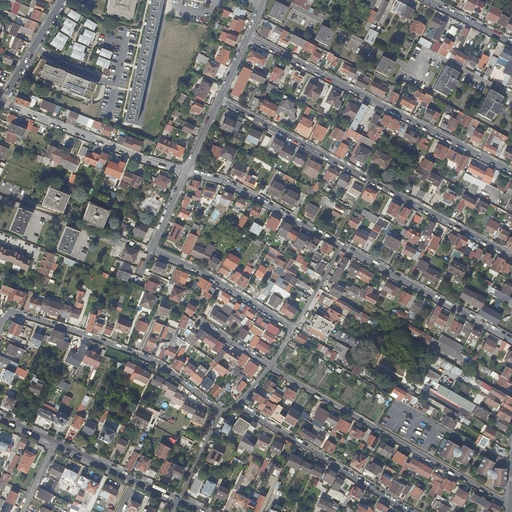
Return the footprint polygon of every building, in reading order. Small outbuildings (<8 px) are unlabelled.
[(109,0),(107,13),(133,18),(136,0),(109,0)] [(146,23),(146,26),(141,45),(141,48),(137,67),(136,70),(127,110),(126,114),(124,123),(135,125),(162,0),(151,0),(151,1),(150,5),(146,23)] [(301,0),(301,2),(298,7),(308,12),(313,1),(311,0),(301,0)] [(371,0),(371,1),(362,20),(371,25),(376,13),(370,10),(374,0),(371,0)] [(383,0),(363,41),(372,45),(378,34),(372,31),(376,22),(378,23),(388,0),(383,0)] [(466,0),(462,8),(472,12),(478,0),(476,0),(466,0)] [(34,10),(42,13),(45,5),(38,3),(39,2),(37,1),(34,10)] [(280,23),(288,8),(275,2),(268,16),(280,23)] [(401,16),(406,7),(397,2),(392,12),(401,16)] [(18,4),(14,3),(14,4),(10,13),(16,16),(18,10),(17,9),(18,8),(16,7),(18,4)] [(243,19),(247,11),(236,6),(232,14),(243,19)] [(401,16),(400,19),(404,21),(405,18),(410,21),(412,16),(411,15),(413,10),(409,8),(408,7),(407,7),(406,7),(401,16)] [(501,13),(490,7),(489,10),(484,18),(496,24),(501,13)] [(38,21),(42,13),(34,10),(30,18),(38,21)] [(79,16),(70,10),(66,16),(76,22),(79,16)] [(508,19),(501,15),(496,24),(504,28),(508,19)] [(62,24),(63,25),(71,30),(75,24),(65,18),(62,24)] [(430,26),(436,29),(440,21),(434,18),(430,26)] [(33,32),(36,24),(29,21),(24,19),(21,27),(32,31),(33,32)] [(97,24),(88,19),(84,25),(93,30),(97,24)] [(229,29),(233,31),(233,30),(239,33),(244,22),(238,20),(237,21),(233,20),(229,29)] [(274,29),(276,26),(264,20),(258,34),(266,38),(271,27),(274,29)] [(414,21),(409,31),(419,36),(424,26),(414,21)] [(440,21),(436,29),(432,39),(437,42),(446,24),(440,21)] [(63,25),(60,31),(69,37),(73,31),(71,30),(63,25)] [(8,35),(15,38),(18,29),(12,26),(8,35)] [(31,36),(32,31),(21,27),(19,26),(19,28),(20,28),(18,31),(31,36)] [(321,26),(314,40),(326,47),(334,32),(321,26)] [(451,26),(448,33),(455,36),(458,29),(451,26)] [(225,27),(219,40),(233,46),(237,38),(233,36),(235,32),(233,31),(229,29),(227,28),(225,27)] [(80,34),(78,40),(88,44),(91,38),(93,39),(96,33),(85,28),(83,34),(80,34)] [(464,28),(460,36),(465,38),(469,31),(464,28)] [(285,38),(288,33),(283,30),(278,41),(287,45),(289,40),(285,38)] [(58,33),(55,38),(64,44),(67,38),(58,33)] [(302,49),(306,42),(292,35),(291,37),(300,42),(298,47),(302,49)] [(421,37),(418,42),(427,47),(430,42),(421,37)] [(19,53),(23,41),(15,38),(10,49),(19,53)] [(55,38),(54,38),(50,45),(60,51),(64,44),(55,38)] [(445,39),(441,47),(446,49),(450,42),(445,39)] [(85,45),(75,41),(72,47),(73,47),(70,55),(81,60),(84,52),(82,52),(85,45)] [(315,52),(315,51),(317,47),(306,42),(302,50),(308,53),(313,55),(315,52)] [(430,42),(427,47),(434,51),(437,45),(430,42)] [(111,52),(101,47),(98,54),(108,58),(111,52)] [(504,48),(500,57),(508,61),(511,55),(511,54),(511,51),(508,50),(508,51),(504,48)] [(220,51),(215,61),(220,64),(221,61),(225,64),(230,53),(230,52),(222,49),(221,51),(220,51)] [(451,54),(449,59),(455,62),(456,61),(463,65),(467,57),(455,51),(455,50),(454,49),(451,54)] [(252,65),(254,66),(259,55),(251,51),(248,59),(253,62),(252,65)] [(313,55),(310,61),(315,63),(317,58),(319,59),(321,55),(315,52),(313,55)] [(332,56),(332,55),(328,53),(325,59),(330,62),(331,63),(330,64),(330,65),(334,67),(338,59),(332,56)] [(13,59),(4,55),(2,60),(4,61),(3,63),(10,66),(13,59)] [(259,55),(254,66),(260,69),(261,66),(262,66),(266,59),(259,55)] [(469,55),(463,66),(465,68),(468,63),(475,67),(478,60),(469,55)] [(483,55),(480,60),(477,66),(484,69),(487,63),(486,63),(488,57),(483,55)] [(109,61),(98,56),(94,63),(103,67),(100,73),(106,76),(107,69),(105,68),(109,61)] [(381,56),(374,71),(388,78),(395,63),(381,56)] [(52,66),(42,60),(33,75),(49,85),(54,87),(55,85),(69,90),(68,91),(90,100),(96,84),(86,80),(86,81),(78,78),(79,77),(68,73),(67,74),(52,68),(52,66)] [(208,62),(203,73),(214,78),(219,67),(208,62)] [(343,65),(340,72),(348,75),(351,69),(343,65)] [(458,73),(445,66),(432,90),(445,97),(446,98),(450,91),(451,91),(452,92),(458,82),(456,81),(459,74),(458,73)] [(252,72),(249,78),(263,84),(266,77),(257,73),(259,69),(254,67),(252,72)] [(244,68),(232,94),(237,97),(242,87),(245,88),(249,78),(252,72),(244,68)] [(274,68),(272,72),(277,74),(278,75),(277,78),(280,80),(284,72),(274,68)] [(487,80),(493,70),(489,68),(483,78),(487,80)] [(295,70),(292,77),(301,82),(303,78),(298,75),(300,73),(295,70)] [(358,86),(361,88),(362,87),(365,89),(369,81),(363,78),(359,76),(356,84),(359,85),(358,86)] [(202,82),(196,95),(205,99),(211,86),(202,82)] [(268,83),(264,92),(280,99),(283,93),(276,90),(277,87),(268,83)] [(308,84),(303,95),(316,102),(322,90),(317,87),(316,88),(308,84)] [(379,84),(379,85),(376,84),(373,91),(383,96),(386,89),(387,86),(383,84),(382,86),(379,84)] [(502,97),(490,90),(477,114),(489,121),(491,121),(494,115),(495,115),(497,116),(502,106),(501,105),(500,104),(504,98),(502,97)] [(331,91),(325,102),(337,108),(340,102),(337,101),(340,96),(331,91)] [(398,95),(393,92),(391,95),(389,101),(394,104),(398,95)] [(428,104),(429,102),(432,97),(422,92),(420,94),(421,94),(418,99),(421,101),(420,103),(423,104),(424,102),(428,104)] [(412,110),(420,95),(418,94),(417,96),(416,95),(413,101),(404,96),(400,104),(412,110)] [(251,105),(256,108),(260,100),(255,97),(251,105)] [(17,98),(15,103),(22,106),(23,105),(24,105),(28,107),(30,103),(17,98)] [(294,104),(282,98),(281,100),(278,106),(286,110),(284,114),(288,116),(289,115),(293,114),(296,110),(292,108),(294,104)] [(59,107),(41,100),(38,107),(51,112),(52,111),(58,114),(60,107),(59,107)] [(194,111),(199,114),(203,106),(192,101),(191,105),(192,106),(190,111),(193,113),(194,111)] [(269,113),(274,115),(278,106),(265,101),(261,110),(265,112),(266,111),(270,112),(269,113)] [(353,120),(359,109),(349,104),(343,115),(353,120)] [(367,108),(361,105),(359,109),(353,120),(348,129),(354,132),(356,128),(356,127),(364,112),(365,112),(367,108)] [(308,115),(312,108),(307,106),(304,113),(308,115)] [(436,121),(440,115),(427,108),(423,116),(431,120),(432,119),(436,121)] [(173,110),(171,115),(177,118),(180,113),(173,110)] [(78,115),(71,111),(66,123),(74,126),(78,115)] [(11,124),(17,127),(18,123),(15,122),(17,117),(10,114),(7,122),(11,124)] [(79,115),(76,122),(86,126),(89,119),(79,115)] [(361,136),(368,140),(376,126),(380,119),(380,117),(375,115),(371,123),(373,124),(367,136),(359,132),(358,134),(361,136)] [(467,128),(472,118),(465,115),(460,124),(467,128)] [(387,128),(392,119),(385,116),(383,120),(381,124),(387,128)] [(302,117),(295,129),(306,135),(312,123),(302,117)] [(220,128),(231,133),(232,131),(233,129),(235,125),(231,124),(232,121),(224,118),(220,128)] [(443,119),(440,125),(450,130),(455,121),(450,118),(448,121),(443,119)] [(399,123),(392,119),(387,128),(398,133),(400,127),(397,126),(399,123)] [(32,126),(34,121),(30,120),(27,127),(25,126),(24,129),(26,130),(30,132),(32,126)] [(114,136),(117,130),(112,128),(108,127),(101,124),(94,121),(92,127),(99,130),(101,126),(104,127),(101,134),(109,137),(110,134),(111,131),(113,131),(111,135),(114,136)] [(182,131),(190,135),(194,126),(186,122),(182,131)] [(467,135),(471,137),(478,124),(475,122),(472,127),(467,135)] [(22,138),(26,130),(24,129),(17,127),(11,124),(7,132),(9,133),(17,136),(22,138)] [(172,127),(166,124),(164,129),(170,132),(172,127)] [(32,126),(30,132),(37,134),(39,129),(32,126)] [(318,126),(312,137),(321,142),(327,130),(318,126)] [(368,140),(373,143),(374,142),(375,139),(376,137),(377,138),(382,129),(379,127),(376,126),(368,140)] [(250,129),(245,141),(256,146),(261,134),(250,129)] [(330,138),(340,144),(342,141),(345,135),(343,133),(335,129),(334,130),(330,138)] [(354,141),(357,143),(358,141),(361,136),(358,134),(354,132),(348,129),(348,131),(346,134),(345,135),(342,141),(340,144),(335,154),(341,158),(349,144),(345,142),(348,136),(354,139),(354,141)] [(415,142),(418,136),(406,130),(403,136),(415,142)] [(231,133),(229,137),(241,142),(243,136),(232,131),(231,133)] [(483,135),(475,131),(470,140),(479,144),(483,135)] [(9,133),(7,132),(5,136),(7,136),(5,142),(13,145),(17,136),(9,133)] [(499,139),(506,143),(508,138),(501,135),(500,137),(499,139)] [(125,139),(123,145),(138,151),(142,143),(126,136),(125,139)] [(271,139),(265,136),(260,145),(266,148),(271,139)] [(117,143),(123,145),(125,139),(120,138),(121,137),(119,137),(117,143)] [(172,143),(160,137),(159,139),(157,146),(152,156),(155,157),(158,150),(161,152),(167,154),(168,153),(172,143)] [(283,146),(284,144),(275,139),(270,147),(274,150),(272,152),(278,155),(283,146)] [(426,152),(426,150),(428,148),(422,145),(423,142),(421,141),(418,148),(426,152)] [(173,142),(172,143),(168,153),(180,158),(184,149),(176,145),(177,144),(173,142)] [(208,155),(218,159),(219,156),(222,150),(219,148),(221,145),(214,142),(208,155)] [(409,151),(416,155),(419,149),(417,148),(413,146),(409,143),(407,147),(410,149),(409,151)] [(487,145),(485,144),(482,149),(494,155),(496,150),(489,146),(489,145),(488,144),(487,145)] [(46,154),(45,157),(52,160),(57,148),(49,145),(48,148),(46,154)] [(219,156),(232,162),(237,151),(224,145),(222,150),(219,156)] [(439,145),(434,153),(444,158),(448,150),(439,145)] [(294,152),(283,146),(278,155),(289,161),(294,152)] [(364,165),(371,153),(360,147),(354,159),(364,165)] [(511,158),(511,150),(507,148),(503,155),(511,160),(511,158)] [(55,161),(60,163),(61,162),(64,152),(60,150),(55,161)] [(458,164),(463,156),(454,151),(450,160),(458,164)] [(377,152),(371,161),(382,167),(386,169),(391,159),(377,152)] [(83,161),(96,166),(100,156),(93,153),(92,155),(86,153),(85,157),(83,161)] [(105,164),(108,156),(101,153),(100,156),(96,166),(100,168),(102,163),(105,164)] [(302,166),(306,158),(297,153),(293,161),(302,166)] [(35,162),(42,164),(43,161),(45,158),(38,155),(35,162)] [(60,163),(59,166),(75,173),(79,164),(77,163),(78,162),(78,161),(73,159),(68,157),(69,156),(68,155),(67,157),(64,155),(61,162),(60,163)] [(457,168),(455,171),(457,172),(460,168),(463,169),(469,159),(463,156),(458,167),(458,168),(457,168)] [(310,160),(304,172),(315,178),(321,166),(310,160)] [(118,165),(109,162),(105,173),(119,179),(124,164),(120,162),(118,165)] [(234,164),(230,173),(242,179),(246,169),(234,164)] [(470,165),(467,170),(473,173),(473,174),(478,177),(478,175),(482,177),(485,173),(470,165)] [(329,168),(323,179),(329,182),(331,178),(336,181),(339,174),(329,168)] [(421,180),(424,182),(430,172),(429,172),(425,170),(425,171),(418,168),(414,176),(416,177),(417,176),(421,178),(421,180)] [(486,184),(488,185),(493,175),(491,174),(493,171),(487,168),(481,181),(486,184)] [(141,181),(142,178),(134,175),(125,171),(122,180),(131,183),(130,186),(137,189),(141,181)] [(55,174),(53,180),(61,184),(63,178),(55,174)] [(159,175),(155,184),(165,189),(169,180),(159,175)] [(341,175),(337,184),(345,188),(350,179),(341,175)] [(252,188),(254,183),(249,181),(251,178),(251,177),(247,176),(243,184),(252,188)] [(430,176),(427,180),(433,183),(431,186),(434,187),(438,180),(430,176)] [(188,188),(197,190),(199,183),(193,181),(192,185),(189,184),(188,188)] [(267,192),(278,198),(284,187),(276,183),(273,181),(267,192)] [(363,188),(354,184),(349,193),(358,197),(363,188)] [(508,196),(503,193),(488,185),(486,184),(482,190),(498,198),(500,194),(507,198),(508,196)] [(472,185),(469,192),(475,195),(478,188),(472,185)] [(65,204),(69,194),(51,187),(47,197),(43,206),(62,213),(65,204)] [(212,199),(213,195),(214,190),(205,187),(204,193),(203,198),(205,199),(206,198),(212,199)] [(361,198),(371,203),(377,193),(366,188),(361,198)] [(423,198),(426,192),(420,189),(417,195),(423,198)] [(287,190),(281,200),(293,207),(299,196),(287,190)] [(114,202),(116,192),(109,191),(108,200),(114,202)] [(448,191),(443,202),(450,206),(454,199),(455,200),(457,195),(448,191)] [(222,196),(217,194),(214,201),(227,207),(232,196),(223,192),(222,196)] [(328,199),(331,200),(332,199),(334,201),(337,196),(332,193),(328,199)] [(195,197),(189,194),(188,198),(191,199),(198,203),(199,199),(195,197)] [(319,205),(323,207),(325,204),(328,199),(320,194),(315,203),(319,205)] [(435,194),(431,202),(436,204),(440,197),(435,194)] [(472,210),(476,203),(470,200),(471,197),(466,194),(462,202),(466,204),(465,206),(472,210)] [(186,197),(182,207),(190,211),(191,208),(187,207),(191,199),(188,198),(186,197)] [(150,198),(145,209),(154,214),(158,206),(155,205),(157,201),(150,198)] [(235,205),(242,208),(245,204),(244,203),(245,201),(239,198),(238,201),(237,200),(235,205)] [(328,199),(325,204),(332,208),(335,203),(328,199)] [(105,220),(109,210),(91,203),(86,213),(83,222),(101,229),(105,220)] [(391,203),(386,213),(395,218),(400,208),(391,203)] [(309,204),(304,212),(314,217),(318,209),(309,204)] [(484,207),(479,204),(478,204),(475,209),(479,211),(484,214),(488,206),(485,205),(484,207)] [(260,210),(254,206),(249,214),(256,218),(260,210)] [(335,206),(331,214),(339,218),(341,213),(342,214),(344,210),(335,206)] [(9,231),(23,236),(32,214),(18,208),(9,231)] [(399,221),(403,223),(409,212),(403,208),(399,216),(401,217),(399,221)] [(504,216),(506,213),(496,208),(494,211),(504,216)] [(182,209),(178,216),(182,218),(181,220),(183,221),(184,219),(186,220),(190,213),(182,209)] [(363,211),(362,213),(360,216),(364,218),(366,219),(371,222),(375,224),(378,219),(363,211)] [(238,226),(242,228),(247,218),(244,216),(238,226)] [(364,218),(360,216),(359,219),(360,219),(359,221),(352,217),(348,225),(355,229),(355,228),(357,230),(364,218)] [(271,217),(265,227),(274,231),(279,222),(271,217)] [(382,228),(375,224),(371,222),(370,225),(365,222),(366,219),(364,218),(357,230),(369,236),(369,235),(376,239),(382,228)] [(388,223),(379,218),(378,219),(375,224),(382,228),(386,230),(387,228),(386,228),(388,223)] [(115,239),(119,241),(127,222),(123,220),(121,226),(115,239)] [(495,230),(496,231),(499,226),(489,220),(484,230),(492,235),(495,230)] [(190,223),(189,226),(200,232),(202,229),(190,223)] [(258,235),(258,236),(262,228),(253,223),(249,231),(257,235),(257,236),(258,235)] [(284,223),(280,230),(278,234),(286,238),(287,237),(291,229),(292,227),(284,223)] [(434,225),(428,223),(423,233),(428,236),(432,229),(433,230),(435,226),(434,226),(434,225)] [(135,227),(132,233),(144,238),(148,229),(140,225),(139,228),(135,227)] [(80,232),(66,227),(57,250),(71,255),(80,232)] [(172,229),(168,239),(176,243),(180,233),(172,229)] [(296,231),(291,229),(287,237),(294,241),(298,234),(295,232),(296,231)] [(408,229),(403,239),(404,240),(405,241),(408,236),(413,238),(411,241),(414,243),(416,240),(417,241),(420,235),(408,229)] [(499,238),(506,242),(508,238),(510,234),(505,232),(504,231),(501,230),(500,233),(501,233),(500,235),(499,238)] [(356,231),(352,240),(363,246),(368,238),(356,231)] [(422,250),(425,251),(433,236),(433,235),(430,233),(424,245),(425,245),(424,248),(417,244),(416,246),(422,250)] [(308,239),(298,234),(294,241),(292,245),(301,251),(308,239)] [(452,244),(456,246),(461,236),(457,234),(456,237),(450,235),(449,237),(447,241),(450,243),(448,245),(451,246),(452,244)] [(199,236),(196,235),(195,237),(191,235),(183,253),(190,256),(190,255),(194,246),(199,236)] [(387,236),(386,237),(389,239),(385,246),(395,251),(400,242),(387,236)] [(429,248),(435,252),(439,245),(437,244),(439,239),(433,236),(425,251),(427,253),(429,248)] [(454,249),(454,250),(463,255),(465,251),(460,248),(465,238),(461,236),(456,246),(454,249)] [(253,238),(250,244),(257,248),(261,242),(256,240),(253,238)] [(314,238),(312,241),(311,240),(308,246),(315,250),(319,241),(314,238)] [(511,240),(508,238),(506,242),(503,246),(511,250),(511,240)] [(330,250),(332,247),(321,240),(310,261),(315,264),(320,261),(321,259),(323,256),(323,257),(325,254),(327,255),(329,252),(330,253),(331,251),(330,250)] [(404,255),(407,256),(412,246),(413,245),(408,242),(401,255),(403,256),(404,255)] [(11,246),(4,243),(1,252),(0,253),(7,256),(8,255),(11,246)] [(284,255),(286,256),(292,245),(290,244),(284,255)] [(11,245),(11,246),(8,255),(15,258),(18,249),(19,248),(11,245)] [(190,255),(207,263),(212,253),(194,246),(190,255)] [(412,246),(407,256),(416,261),(417,259),(420,254),(414,250),(415,247),(412,246)] [(125,247),(121,258),(132,263),(134,257),(136,252),(125,247)] [(25,252),(18,249),(15,258),(14,259),(21,262),(25,253),(25,252)] [(482,252),(477,249),(475,252),(473,257),(482,262),(484,256),(482,255),(481,256),(480,255),(482,252)] [(41,258),(42,258),(50,262),(53,255),(44,251),(41,258)] [(25,253),(21,262),(21,263),(28,265),(32,256),(25,253)] [(262,295),(266,297),(274,284),(278,277),(283,270),(283,269),(282,268),(288,258),(279,253),(272,263),(278,266),(264,289),(265,290),(262,295)] [(486,254),(484,256),(482,262),(481,262),(488,266),(492,260),(488,258),(490,256),(486,254)] [(297,262),(298,263),(306,267),(308,265),(300,260),(301,257),(299,255),(295,261),(297,262)] [(74,266),(75,265),(76,262),(65,257),(64,259),(63,262),(74,266)] [(207,265),(215,270),(220,262),(211,257),(207,265)] [(226,257),(222,264),(223,264),(219,272),(226,276),(230,268),(224,265),(228,258),(226,257)] [(39,265),(40,265),(49,269),(51,262),(50,262),(42,258),(39,265)] [(296,264),(297,262),(295,261),(291,259),(290,258),(283,269),(283,270),(285,272),(293,277),(296,273),(291,271),(291,272),(288,270),(292,262),(296,264)] [(335,283),(336,284),(345,269),(349,262),(349,261),(345,258),(343,261),(341,261),(340,264),(341,264),(335,276),(334,275),(331,281),(335,283)] [(503,264),(504,261),(497,258),(495,263),(494,265),(501,268),(503,264)] [(416,261),(409,273),(413,275),(416,269),(424,273),(427,268),(428,265),(417,259),(416,261)] [(156,261),(152,271),(161,275),(165,265),(156,261)] [(464,273),(467,269),(453,261),(447,273),(455,277),(454,280),(459,283),(464,273)] [(124,262),(121,270),(128,273),(131,265),(124,262)] [(360,268),(349,262),(345,269),(352,273),(350,276),(355,278),(356,277),(360,268)] [(494,265),(495,263),(493,262),(490,268),(499,272),(501,268),(494,265)] [(312,275),(314,272),(306,267),(298,263),(297,266),(301,268),(301,269),(312,275)] [(325,266),(320,263),(317,265),(314,270),(321,274),(325,266)] [(501,268),(499,272),(500,272),(501,271),(507,274),(511,267),(507,265),(506,265),(503,264),(501,268)] [(49,269),(40,265),(37,272),(47,276),(49,269)] [(369,284),(373,275),(360,268),(356,277),(369,284)] [(422,276),(435,284),(440,275),(427,268),(424,273),(422,276)] [(121,270),(119,269),(116,277),(127,282),(130,273),(128,273),(121,270)] [(170,282),(178,285),(180,279),(185,281),(187,278),(183,276),(184,274),(175,270),(173,275),(170,282)] [(229,280),(235,283),(240,276),(241,275),(236,272),(234,276),(232,275),(229,280)] [(292,285),(293,286),(297,280),(288,274),(284,280),(292,285)] [(240,276),(235,283),(244,289),(248,281),(246,280),(243,278),(240,276)] [(200,278),(197,286),(201,289),(207,292),(211,284),(207,282),(200,278)] [(148,280),(145,288),(155,292),(158,284),(148,280)] [(292,285),(284,280),(283,280),(281,282),(282,283),(280,286),(285,289),(288,291),(292,285)] [(309,291),(310,288),(302,282),(300,285),(309,291)] [(338,300),(342,302),(343,300),(339,298),(344,289),(336,284),(335,283),(331,291),(330,293),(329,295),(338,300)] [(395,287),(386,283),(382,290),(391,295),(395,287)] [(501,293),(509,298),(511,291),(511,285),(506,283),(501,293)] [(3,285),(0,292),(10,296),(10,297),(8,297),(7,300),(12,301),(13,299),(14,297),(16,290),(3,285)] [(351,285),(348,291),(361,298),(364,292),(351,285)] [(361,298),(365,300),(369,294),(368,293),(371,287),(368,285),(364,292),(361,298)] [(184,290),(174,286),(169,298),(179,302),(184,290)] [(459,298),(470,304),(475,295),(464,289),(459,298)] [(510,300),(511,299),(509,298),(501,293),(494,290),(492,289),(489,294),(493,296),(493,295),(509,304),(510,300)] [(14,297),(13,299),(18,302),(18,303),(22,305),(26,294),(16,290),(14,297)] [(212,296),(205,292),(202,296),(209,300),(212,296)] [(236,311),(240,306),(236,303),(235,306),(227,302),(230,297),(222,292),(218,300),(234,310),(236,311)] [(336,302),(338,300),(329,295),(324,292),(322,294),(336,302)] [(402,292),(397,301),(405,306),(411,296),(402,292)] [(145,293),(139,305),(150,310),(155,298),(145,293)] [(481,309),(483,306),(486,300),(476,294),(475,295),(470,304),(481,309)] [(273,295),(268,304),(275,308),(278,303),(279,304),(282,300),(273,295)] [(28,307),(40,310),(40,309),(43,301),(31,298),(28,307)] [(322,303),(329,307),(332,301),(325,298),(322,303)] [(47,311),(51,301),(44,299),(43,301),(40,309),(47,311)] [(418,299),(414,307),(409,316),(414,318),(422,302),(418,299)] [(346,317),(349,311),(351,307),(342,302),(338,300),(336,302),(336,304),(340,306),(345,309),(344,310),(342,314),(346,317)] [(57,316),(58,316),(59,314),(62,305),(51,301),(47,311),(58,315),(57,316)] [(161,302),(158,311),(167,315),(171,306),(161,302)] [(114,309),(121,312),(122,309),(123,306),(117,303),(114,309)] [(251,318),(255,312),(241,303),(240,306),(236,311),(241,314),(245,317),(246,315),(251,318)] [(284,303),(279,311),(291,318),(295,310),(284,303)] [(72,309),(73,308),(62,304),(62,305),(59,314),(70,318),(70,317),(72,309)] [(188,304),(187,307),(183,315),(189,319),(196,309),(188,304)] [(395,316),(405,322),(406,319),(409,316),(414,307),(412,306),(407,314),(407,315),(398,310),(395,316)] [(427,328),(430,330),(434,322),(439,313),(441,309),(437,306),(427,325),(427,328)] [(478,315),(497,325),(502,316),(483,306),(481,309),(478,315)] [(367,322),(369,317),(351,307),(349,311),(356,315),(355,317),(358,319),(358,317),(367,322)] [(72,309),(70,317),(78,319),(80,311),(72,309)] [(234,310),(230,315),(233,317),(232,319),(240,324),(242,321),(242,320),(242,319),(239,317),(241,314),(236,311),(234,310)] [(335,326),(341,315),(331,310),(328,315),(326,314),(323,319),(329,322),(335,326)] [(224,325),(227,320),(221,316),(220,317),(212,312),(209,317),(224,325)] [(325,330),(329,322),(323,319),(311,312),(307,320),(305,324),(311,327),(323,334),(325,330)] [(439,313),(434,322),(437,324),(436,325),(438,326),(439,325),(443,327),(448,318),(439,313)] [(91,331),(96,316),(91,314),(86,331),(91,333),(91,331)] [(189,319),(183,315),(179,325),(178,326),(184,329),(189,319)] [(96,316),(91,331),(97,333),(97,332),(100,333),(105,320),(99,317),(96,316)] [(142,317),(140,316),(135,328),(145,332),(147,327),(141,325),(142,322),(140,322),(142,317)] [(261,318),(258,317),(255,323),(275,336),(278,331),(276,329),(267,323),(265,326),(259,322),(261,318)] [(118,318),(115,328),(123,332),(123,333),(127,334),(132,324),(118,318)] [(178,326),(179,325),(169,321),(166,327),(176,331),(178,326)] [(454,321),(450,329),(454,331),(454,332),(458,334),(463,326),(454,321)] [(15,342),(22,326),(12,322),(5,338),(15,342)] [(264,329),(255,323),(254,323),(252,322),(251,324),(247,322),(238,336),(242,339),(247,331),(246,331),(247,328),(250,330),(253,325),(254,326),(251,330),(260,336),(261,336),(264,329)] [(429,344),(462,363),(465,357),(460,353),(438,341),(427,335),(416,329),(410,326),(407,324),(405,329),(415,334),(413,337),(428,345),(429,344)] [(176,331),(166,327),(163,325),(161,330),(159,337),(163,338),(166,331),(174,334),(176,331)] [(110,335),(113,329),(106,326),(104,333),(110,335)] [(325,341),(327,337),(323,334),(311,327),(308,332),(325,341)] [(474,328),(466,342),(467,343),(470,338),(476,341),(480,333),(478,332),(478,330),(474,328)] [(61,340),(62,337),(64,334),(53,330),(51,334),(50,337),(54,338),(58,339),(61,340)] [(185,342),(190,345),(197,334),(192,331),(185,342)] [(43,336),(34,332),(30,341),(39,345),(43,338),(43,336)] [(215,340),(202,332),(198,339),(210,347),(215,340)] [(274,337),(266,332),(262,337),(261,336),(260,336),(259,338),(270,344),(274,337)] [(299,333),(295,340),(303,345),(307,338),(299,333)] [(349,345),(354,337),(348,333),(347,336),(349,337),(346,343),(349,345)] [(438,341),(460,353),(463,347),(441,335),(438,341)] [(151,348),(154,349),(157,341),(149,338),(146,346),(148,347),(148,349),(150,350),(151,348)] [(251,350),(255,352),(257,348),(265,354),(267,351),(266,350),(268,346),(270,344),(259,338),(258,340),(260,341),(256,347),(254,346),(253,347),(251,350)] [(55,346),(66,351),(70,343),(63,341),(61,340),(58,339),(55,346)] [(482,348),(495,356),(497,353),(499,349),(495,347),(497,344),(487,339),(482,348)] [(218,355),(213,361),(214,361),(217,364),(224,355),(220,352),(224,346),(218,341),(212,350),(219,354),(218,355)] [(343,357),(347,348),(337,342),(332,351),(343,357)] [(506,343),(503,342),(499,349),(497,353),(500,355),(506,343)] [(18,347),(10,343),(6,352),(14,356),(15,355),(16,353),(16,352),(18,347)] [(164,346),(158,359),(161,360),(169,345),(167,344),(166,347),(164,346)] [(168,347),(165,354),(174,358),(177,351),(168,347)] [(171,365),(179,371),(181,368),(184,364),(179,360),(185,350),(181,347),(171,365)] [(460,353),(465,357),(475,362),(478,356),(463,347),(460,353)] [(82,361),(97,368),(102,358),(99,357),(99,356),(95,354),(95,353),(92,351),(91,352),(87,350),(83,358),(82,361)] [(76,365),(79,367),(82,361),(83,358),(79,357),(80,356),(70,351),(65,362),(75,366),(76,365)] [(240,358),(230,352),(227,357),(226,358),(231,361),(228,365),(233,368),(237,362),(240,358)] [(249,358),(243,354),(240,358),(237,362),(243,367),(249,358)] [(0,355),(0,367),(3,369),(0,374),(0,378),(1,381),(10,384),(14,373),(12,372),(6,370),(10,360),(0,355)] [(430,360),(451,372),(454,367),(433,355),(430,360)] [(181,368),(191,376),(196,369),(189,363),(187,363),(188,362),(187,361),(184,364),(181,368)] [(128,362),(126,364),(123,370),(132,374),(136,366),(128,362)] [(250,362),(243,371),(251,377),(258,368),(250,362)] [(227,371),(217,364),(214,368),(219,372),(218,374),(223,377),(227,371)] [(354,368),(355,369),(353,374),(358,376),(362,368),(355,364),(354,368)] [(132,374),(130,379),(133,381),(135,378),(137,373),(140,368),(136,366),(132,374)] [(23,372),(24,370),(17,367),(15,372),(21,375),(23,372)] [(144,369),(140,367),(140,368),(137,373),(135,378),(146,384),(151,375),(143,371),(144,369)] [(505,367),(500,376),(501,376),(507,380),(511,371),(505,367)] [(425,369),(421,375),(437,384),(440,378),(440,377),(425,368),(425,369)] [(196,369),(191,376),(199,383),(205,376),(196,369)] [(238,373),(232,369),(230,372),(237,377),(240,379),(243,374),(240,372),(240,373),(239,372),(238,373)] [(509,386),(511,382),(509,381),(501,377),(501,376),(500,376),(497,374),(493,372),(492,374),(497,377),(498,376),(500,378),(497,384),(505,389),(507,385),(509,386)] [(32,381),(31,384),(28,390),(33,392),(39,394),(44,382),(35,378),(36,376),(32,374),(29,379),(32,381)] [(150,383),(161,389),(162,388),(165,382),(165,381),(154,375),(150,383)] [(208,375),(206,378),(201,385),(208,390),(213,383),(210,380),(212,378),(208,375)] [(55,385),(67,391),(70,384),(59,379),(55,385)] [(240,391),(246,383),(242,380),(236,388),(240,391)] [(274,392),(276,388),(273,387),(275,384),(267,380),(263,388),(270,392),(271,390),(274,392)] [(169,396),(173,397),(175,392),(177,388),(174,387),(169,384),(165,382),(162,388),(166,391),(165,393),(169,396)] [(216,385),(210,393),(216,398),(223,390),(222,389),(224,387),(220,384),(219,387),(216,385)] [(350,397),(353,389),(347,387),(344,395),(350,397)] [(413,397),(406,393),(395,387),(392,392),(403,399),(403,397),(411,402),(415,404),(417,399),(413,397)] [(505,430),(508,424),(507,424),(502,421),(498,419),(493,415),(482,409),(480,408),(450,391),(445,388),(442,394),(445,395),(444,397),(486,420),(487,418),(497,424),(495,426),(500,429),(501,428),(505,430)] [(510,404),(511,400),(511,399),(492,388),(489,393),(503,401),(501,405),(480,392),(479,394),(483,396),(486,398),(487,398),(511,412),(511,405),(510,404)] [(288,389),(284,397),(292,401),(296,393),(288,389)] [(269,400),(271,396),(266,393),(260,390),(258,393),(265,398),(269,400)] [(173,397),(171,401),(182,407),(186,399),(187,397),(175,392),(173,397)] [(269,400),(276,404),(278,401),(279,402),(281,398),(273,392),(271,396),(269,400)] [(251,398),(260,404),(261,404),(264,399),(255,393),(251,398)] [(83,413),(90,397),(85,394),(78,411),(83,413)] [(379,398),(377,402),(383,404),(385,397),(377,394),(376,397),(379,398)] [(3,406),(11,410),(16,400),(7,396),(3,406)] [(65,396),(62,402),(69,405),(72,399),(65,396)] [(486,398),(483,396),(478,405),(481,407),(486,398)] [(258,408),(262,411),(266,404),(269,400),(265,398),(264,399),(261,404),(260,404),(258,408)] [(508,423),(511,412),(487,398),(484,403),(496,409),(498,406),(500,408),(496,416),(499,418),(498,419),(502,421),(502,419),(508,423)] [(182,407),(181,409),(193,415),(196,409),(198,405),(186,399),(182,407)] [(446,416),(454,420),(457,415),(440,405),(431,400),(428,405),(429,406),(438,411),(441,413),(443,414),(446,416)] [(415,409),(425,415),(425,413),(429,406),(428,405),(422,402),(419,407),(422,409),(421,411),(415,408),(415,409)] [(52,421),(55,415),(51,413),(44,409),(44,410),(43,409),(45,404),(42,403),(37,414),(40,416),(47,419),(52,421)] [(266,404),(262,411),(269,415),(272,410),(270,408),(271,406),(267,403),(266,404)] [(436,415),(438,411),(429,406),(425,413),(429,416),(431,412),(436,415)] [(300,417),(301,414),(291,408),(289,411),(289,412),(284,419),(294,426),(300,417)] [(319,408),(314,417),(324,423),(329,414),(319,408)] [(193,415),(191,420),(200,424),(206,414),(196,409),(193,415)] [(58,410),(52,422),(58,425),(60,421),(65,424),(68,417),(65,416),(66,414),(58,410)] [(104,410),(98,422),(102,423),(105,417),(106,418),(108,412),(104,410)] [(274,419),(281,423),(285,416),(278,412),(274,419)] [(146,427),(150,420),(139,415),(136,413),(131,422),(138,426),(139,423),(146,427)] [(332,413),(328,420),(333,424),(338,416),(332,413)] [(75,415),(68,430),(73,433),(75,430),(75,431),(77,431),(78,431),(84,419),(75,415)] [(449,429),(454,420),(446,416),(445,419),(443,418),(441,421),(443,422),(442,425),(449,429)] [(218,431),(228,436),(231,428),(232,427),(229,424),(221,417),(217,424),(221,426),(218,431)] [(232,427),(231,428),(243,435),(246,432),(250,425),(239,418),(232,427)] [(340,440),(342,438),(335,434),(338,429),(346,433),(348,428),(344,426),(346,423),(339,419),(330,435),(331,435),(340,440)] [(252,421),(248,429),(252,431),(256,424),(252,421)] [(80,434),(91,439),(95,429),(85,424),(80,434)] [(318,433),(321,429),(315,426),(312,429),(313,430),(311,434),(303,428),(299,434),(312,443),(318,433)] [(103,427),(97,438),(103,441),(103,440),(110,443),(115,433),(103,427)] [(488,440),(491,441),(496,433),(487,428),(482,436),(488,440)] [(356,429),(353,433),(362,439),(364,434),(356,429)] [(182,430),(177,439),(176,442),(183,445),(189,433),(185,432),(182,430)] [(325,437),(318,433),(312,443),(319,447),(325,437)] [(260,435),(256,444),(266,450),(271,440),(260,435)] [(370,435),(368,440),(369,441),(367,445),(371,447),(374,443),(376,444),(378,440),(370,435)] [(243,436),(239,443),(237,448),(248,453),(252,445),(247,440),(243,436)] [(488,440),(482,436),(477,445),(483,449),(488,440)] [(23,449),(28,440),(22,437),(18,446),(23,449)] [(345,440),(342,438),(340,440),(337,446),(340,448),(345,440)] [(119,439),(114,448),(123,452),(127,443),(119,439)] [(0,449),(10,453),(13,446),(0,440),(0,449)] [(284,445),(274,441),(269,451),(279,455),(284,445)] [(334,452),(335,449),(334,449),(336,446),(327,441),(322,449),(331,454),(332,451),(334,452)] [(448,441),(439,456),(450,462),(453,456),(456,458),(455,460),(466,466),(474,452),(463,446),(461,449),(458,448),(459,447),(448,441)] [(215,443),(206,461),(212,464),(213,461),(215,462),(215,461),(220,463),(224,454),(223,454),(226,448),(215,443)] [(160,444),(155,453),(165,458),(170,449),(160,444)] [(385,445),(380,453),(389,459),(394,451),(385,445)] [(134,452),(125,468),(131,471),(136,460),(141,451),(141,450),(142,449),(137,446),(134,451),(134,452)] [(26,451),(17,469),(26,473),(35,455),(26,451)] [(402,467),(405,463),(407,459),(396,452),(391,460),(402,467)] [(357,453),(350,463),(359,469),(362,465),(363,465),(367,459),(357,453)] [(291,454),(286,465),(297,470),(297,469),(302,460),(302,459),(291,454)] [(14,467),(20,457),(16,455),(6,475),(2,474),(0,479),(0,488),(3,489),(6,481),(8,481),(14,467)] [(142,455),(138,461),(148,466),(151,460),(142,455)] [(375,460),(372,458),(365,469),(377,477),(382,470),(373,463),(375,460)] [(493,486),(505,487),(507,470),(494,469),(494,471),(492,469),(495,464),(484,458),(478,468),(489,474),(490,472),(490,473),(490,474),(490,475),(491,475),(491,476),(492,476),(494,476),(493,486)] [(414,473),(420,464),(412,459),(408,465),(405,463),(402,467),(398,473),(403,476),(408,467),(414,471),(413,472),(414,473)] [(313,465),(302,460),(297,469),(309,474),(309,473),(313,465)] [(148,466),(138,461),(135,468),(144,473),(148,466)] [(183,469),(166,461),(162,468),(160,473),(165,475),(171,478),(172,476),(178,479),(183,469)] [(49,473),(59,478),(64,468),(54,463),(49,473)] [(271,463),(267,472),(276,476),(280,466),(276,464),(275,465),(271,463)] [(428,479),(432,471),(420,464),(414,473),(412,476),(413,476),(416,472),(428,479)] [(321,478),(324,470),(313,465),(309,473),(321,478)] [(78,474),(65,468),(65,469),(60,478),(64,480),(65,479),(74,483),(78,474)] [(337,474),(329,469),(323,479),(323,480),(325,482),(326,481),(327,481),(328,480),(332,482),(337,474)] [(437,490),(440,485),(439,484),(442,478),(433,473),(431,477),(435,479),(438,481),(437,482),(436,481),(435,482),(432,487),(437,490)] [(241,474),(234,489),(238,491),(243,480),(245,476),(241,474)] [(81,487),(85,478),(81,476),(77,484),(81,487)] [(382,476),(379,481),(387,486),(390,481),(382,476)] [(54,492),(56,487),(60,480),(57,478),(51,491),(54,492)] [(99,485),(85,478),(81,487),(81,488),(86,491),(95,495),(99,485)] [(206,495),(210,497),(216,484),(206,478),(204,483),(205,484),(201,493),(201,494),(205,496),(206,495)] [(321,490),(324,483),(314,478),(311,484),(321,490)] [(331,488),(327,494),(339,501),(343,495),(337,492),(343,482),(337,478),(333,485),(331,488)] [(444,479),(441,483),(445,486),(444,487),(446,488),(447,487),(449,488),(452,483),(444,479)] [(108,487),(104,485),(99,495),(114,502),(118,492),(114,489),(108,487)] [(399,496),(405,487),(401,485),(398,489),(392,485),(389,491),(395,495),(396,494),(399,496)] [(416,486),(413,485),(409,491),(412,492),(411,495),(419,499),(423,492),(418,489),(419,488),(418,487),(417,488),(415,487),(416,486)] [(219,486),(215,495),(225,500),(228,493),(227,493),(228,490),(219,486)] [(343,503),(346,505),(352,495),(355,497),(359,499),(359,500),(363,494),(360,491),(361,490),(356,487),(355,488),(353,487),(349,494),(346,497),(345,500),(343,503)] [(47,492),(41,489),(36,497),(48,503),(52,494),(47,492)] [(258,511),(265,497),(250,490),(246,498),(242,508),(246,510),(248,507),(252,509),(255,502),(250,500),(249,497),(250,496),(258,499),(257,501),(257,503),(253,511),(258,511)] [(454,497),(456,498),(457,497),(458,496),(462,498),(457,505),(461,508),(468,496),(458,490),(454,497)] [(11,491),(0,511),(10,511),(19,494),(11,491)] [(69,511),(75,511),(74,511),(76,507),(79,505),(85,493),(79,491),(73,505),(69,511)] [(233,503),(242,508),(246,498),(236,493),(233,499),(235,500),(233,503)] [(323,500),(328,503),(331,497),(327,494),(326,494),(323,500)] [(488,509),(491,503),(474,494),(470,500),(488,510),(488,509)] [(453,504),(446,501),(438,496),(436,495),(435,497),(452,507),(453,504)] [(456,498),(455,497),(454,497),(451,502),(457,505),(462,498),(458,496),(457,497),(456,498)] [(317,506),(325,510),(328,503),(323,500),(320,499),(317,506)] [(130,500),(124,511),(137,511),(141,505),(130,500)] [(448,511),(450,510),(450,509),(439,502),(439,501),(437,500),(436,502),(437,503),(434,509),(439,511),(448,511)] [(337,508),(343,511),(348,511),(350,508),(346,506),(346,505),(343,503),(340,501),(340,502),(337,507),(337,508)] [(62,511),(69,511),(73,505),(67,502),(62,511)] [(328,511),(334,511),(337,508),(337,507),(328,503),(325,510),(328,511)]
